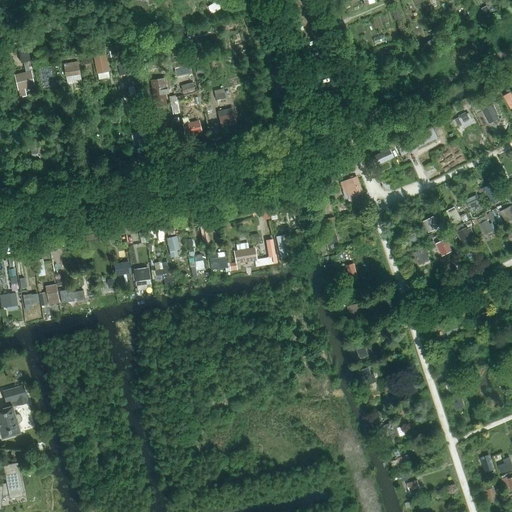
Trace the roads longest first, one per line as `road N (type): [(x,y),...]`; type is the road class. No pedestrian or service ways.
road 1 (unclassified): [(0,225),(306,155)]
road 2 (track): [(152,194),(143,152),(0,185)]
road 3 (unclassified): [(308,0),(348,129),(306,155)]
